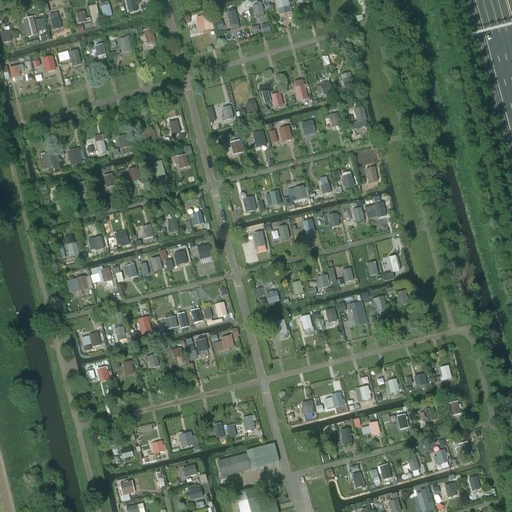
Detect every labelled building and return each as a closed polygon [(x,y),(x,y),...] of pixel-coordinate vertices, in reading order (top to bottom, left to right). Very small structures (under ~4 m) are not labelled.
[(137,10),(134,0),(130,0),(126,1),(128,12),(137,10)] [(290,6),(287,0),(276,0),(275,0),(277,10),(290,6)] [(264,13),(261,2),(256,4),(257,5),(253,6),(255,15),(264,13)] [(90,6),(92,22),(100,21),(98,5),(90,6)] [(112,16),(109,5),(101,7),(103,18),(112,16)] [(238,25),(235,11),(227,13),(230,27),(238,25)] [(87,23),(85,12),(76,14),(78,25),(87,23)] [(211,31),(208,18),(204,19),(203,17),(199,18),(203,33),(211,31)] [(61,29),(58,19),(51,21),(53,31),(61,29)] [(37,35),(33,21),(24,24),(28,38),(37,35)] [(79,34),(85,32),(83,25),(77,27),(79,34)] [(155,42),(152,30),(143,32),(147,44),(155,42)] [(11,42),(9,33),(9,31),(1,33),(3,44),(11,42)] [(39,35),(42,42),(52,38),(49,31),(39,35)] [(132,52),(128,38),(119,41),(123,55),(132,52)] [(106,55),(103,45),(94,47),(97,57),(106,55)] [(78,51),(69,53),(73,68),(81,66),(78,51)] [(53,58),(43,60),(47,73),(56,71),(53,58)] [(164,63),(158,65),(161,74),(167,73),(164,63)] [(20,77),(18,67),(9,69),(12,79),(20,77)] [(352,87),(350,79),(342,81),(344,89),(352,87)] [(330,82),(320,84),(323,96),(333,94),(330,82)] [(304,86),(295,88),(299,101),(307,99),(304,86)] [(280,94),(271,96),(274,108),(283,106),(280,94)] [(258,113),(256,104),(247,106),(248,111),(246,111),(247,116),(258,113)] [(234,119),(230,107),(221,109),(224,117),(221,118),(222,122),(234,119)] [(367,120),(363,107),(353,110),(357,123),(367,120)] [(341,126),(338,114),(329,117),(332,129),(341,126)] [(316,133),(313,121),(304,123),(308,136),(316,133)] [(178,122),(169,124),(172,136),(181,134),(178,122)] [(268,126),(272,143),(279,142),(276,130),(273,131),(272,125),(268,126)] [(292,140),(288,128),(280,130),(283,142),(292,140)] [(153,132),(142,135),(144,144),(156,141),(154,132),(153,132)] [(266,143),(263,134),(255,136),(257,145),(266,143)] [(130,147),(128,137),(127,136),(117,138),(120,150),(130,147)] [(107,153),(104,141),(95,143),(98,155),(107,153)] [(241,154),(238,141),(230,143),(233,156),(241,154)] [(89,154),(95,152),(93,145),(87,147),(89,154)] [(82,160),(79,151),(71,153),(73,162),(82,160)] [(53,153),(45,155),(49,169),(57,167),(53,153)] [(189,167),(186,155),(177,158),(180,170),(189,167)] [(165,176),(161,162),(153,164),(157,178),(165,176)] [(378,182),(375,167),(365,170),(369,184),(378,182)] [(140,180),(137,168),(128,171),(132,183),(140,180)] [(115,186),(112,175),(104,177),(107,189),(115,186)] [(355,188),(351,175),(342,177),(346,190),(355,188)] [(91,194),(88,181),(79,184),(82,196),(91,194)] [(331,193),(329,185),(321,187),(323,196),(331,193)] [(306,200),(303,187),(295,189),(297,202),(306,200)] [(66,200),(63,188),(55,190),(58,202),(66,200)] [(282,205),(278,192),(269,194),(272,207),(282,205)] [(253,202),(244,204),(246,214),(256,211),(253,202)] [(387,217),(383,203),(374,205),(378,219),(387,217)] [(365,222),(361,208),(353,210),(356,225),(365,222)] [(204,224),(201,212),(192,214),(195,226),(204,224)] [(340,227),(337,214),(328,216),(331,229),(340,227)] [(179,231),(176,218),(167,220),(169,229),(167,229),(168,234),(179,231)] [(315,233),(312,220),(303,222),(306,235),(315,233)] [(154,237),(151,225),(142,227),(144,235),(142,235),(143,240),(154,237)] [(289,239),(286,227),(278,229),(281,241),(289,239)] [(130,243),(126,230),(117,233),(120,246),(130,243)] [(265,246),(262,232),(253,235),(257,249),(265,246)] [(104,250),(101,237),(92,239),(96,252),(104,250)] [(208,258),(205,246),(197,248),(200,260),(208,258)] [(80,256),(78,247),(69,249),(71,258),(80,256)] [(187,261),(184,251),(176,254),(178,263),(187,261)] [(400,269),(396,256),(388,258),(391,271),(400,269)] [(163,271),(159,258),(150,260),(154,273),(163,271)] [(168,271),(174,270),(172,260),(166,261),(168,271)] [(378,275),(374,263),(367,265),(370,277),(378,275)] [(138,278),(134,265),(126,267),(129,280),(138,278)] [(115,269),(118,282),(123,281),(120,268),(115,269)] [(112,282),(109,269),(100,271),(104,284),(112,282)] [(353,282),(350,269),(342,271),(345,284),(353,282)] [(329,288),(326,276),(316,278),(318,285),(316,286),(317,290),(329,288)] [(88,290),(85,277),(76,280),(79,292),(88,290)] [(304,294),(300,282),(292,285),(295,297),(304,294)] [(254,289),(256,299),(264,298),(262,287),(254,289)] [(280,301),(276,288),(266,290),(270,303),(280,301)] [(407,291),(404,291),(396,293),(400,307),(408,305),(405,295),(408,294),(407,291)] [(387,310),(383,297),(373,300),(374,304),(376,303),(378,312),(387,310)] [(227,316),(224,303),(215,305),(218,318),(227,316)] [(362,316),(359,303),(348,306),(350,310),(351,310),(353,318),(362,316)] [(337,322),(334,309),(325,311),(328,324),(337,322)] [(178,314),(181,329),(189,327),(185,312),(178,314)] [(200,312),(191,314),(193,324),(202,321),(200,312)] [(312,329),(309,316),(301,318),(304,331),(312,329)] [(178,328),(175,317),(164,320),(166,331),(178,328)] [(151,333),(148,320),(139,322),(142,336),(151,333)] [(288,333),(284,320),(275,323),(278,336),(288,333)] [(126,340),(124,328),(115,330),(118,342),(126,340)] [(101,346),(98,334),(89,336),(92,348),(101,346)] [(230,336),(222,338),(226,351),(234,349),(230,336)] [(208,351),(206,340),(195,343),(198,353),(208,351)] [(183,357),(181,349),(171,352),(171,354),(173,354),(175,360),(183,357)] [(159,367),(156,355),(146,357),(147,362),(146,363),(148,370),(159,367)] [(131,361),(122,364),(125,377),(134,375),(131,361)] [(451,379),(448,366),(439,369),(442,378),(440,379),(441,382),(451,379)] [(109,381),(106,368),(97,370),(100,383),(109,381)] [(368,376),(359,379),(360,384),(369,382),(368,376)] [(417,379),(419,387),(427,385),(425,377),(417,379)] [(399,392),(396,379),(387,382),(390,394),(399,392)] [(371,399),(368,387),(359,389),(362,398),(358,399),(359,403),(371,399)] [(343,407),(340,394),(331,396),(334,408),(343,407)] [(313,414),(310,402),(301,404),(304,416),(313,414)] [(461,414),(457,403),(449,405),(452,417),(461,414)] [(436,420),(433,408),(424,410),(428,423),(436,420)] [(409,429),(405,415),(396,417),(400,431),(409,429)] [(255,430),(251,417),(242,419),(246,432),(255,430)] [(380,434),(377,422),(368,424),(371,436),(380,434)] [(225,437),(221,424),(213,426),(216,440),(225,437)] [(234,424),(227,426),(230,438),(237,436),(234,424)] [(352,443),(349,429),(340,432),(343,445),(352,443)] [(194,445),(191,433),(182,435),(185,447),(194,445)] [(164,453),(162,442),(151,445),(154,455),(164,453)] [(471,455),(467,443),(459,445),(463,457),(471,455)] [(130,449),(123,451),(125,458),(132,456),(130,449)] [(269,463),(267,454),(265,449),(255,452),(258,466),(269,463)] [(448,462),(445,451),(436,453),(439,464),(448,462)] [(250,470),(248,462),(246,454),(218,461),(222,477),(250,470)] [(419,470),(416,459),(407,461),(411,473),(419,470)] [(391,478),(388,465),(379,468),(383,481),(391,478)] [(197,475),(195,466),(182,469),(184,478),(197,475)] [(377,469),(371,470),(374,484),(380,482),(377,469)] [(364,489),(360,474),(352,476),(355,490),(361,488),(362,490),(364,489)] [(480,490),(477,477),(468,480),(472,492),(480,490)] [(120,485),(122,493),(130,491),(128,483),(120,485)] [(455,493),(453,484),(444,487),(447,495),(455,493)] [(203,499),(201,489),(188,492),(190,502),(203,499)] [(429,504),(424,490),(420,491),(420,493),(416,494),(420,507),(429,504)] [(259,511),(255,494),(237,499),(240,511),(259,511)] [(400,511),(397,500),(389,502),(391,511),(400,511)]
